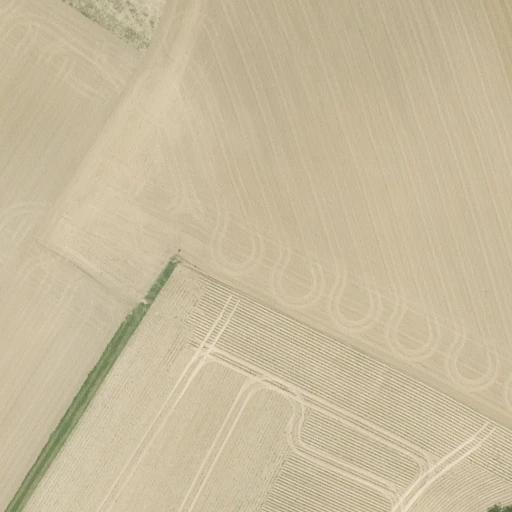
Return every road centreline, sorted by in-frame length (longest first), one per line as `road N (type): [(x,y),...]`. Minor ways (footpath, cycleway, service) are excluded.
road 1 (track): [(136,316),(269,87),(129,0)]
road 2 (track): [(136,316),(8,511)]
